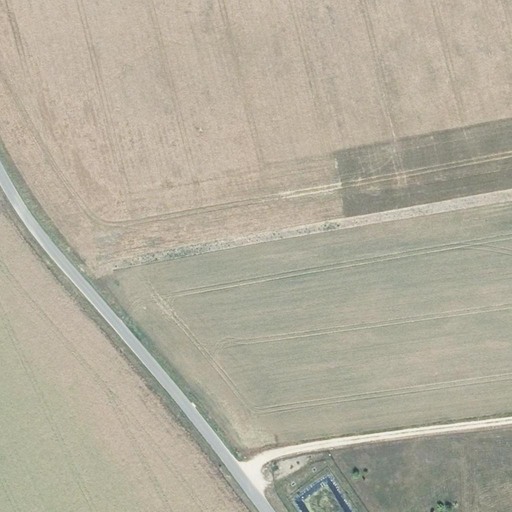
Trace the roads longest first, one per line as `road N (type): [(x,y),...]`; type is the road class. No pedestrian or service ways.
road 1 (unclassified): [(265,511),(0,179)]
road 2 (track): [(511,418),(293,447),(235,472)]
